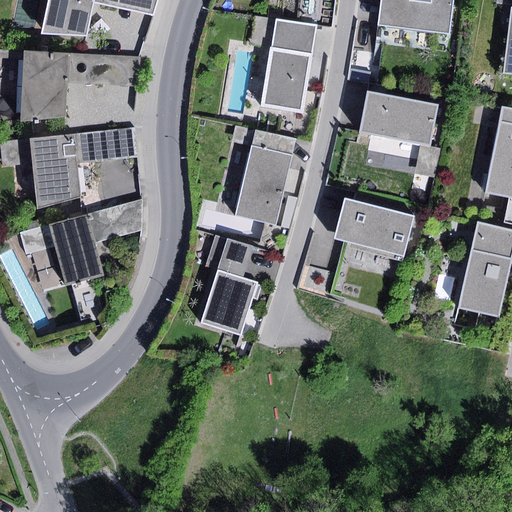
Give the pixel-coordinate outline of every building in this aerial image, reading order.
[(48,0),(42,34),(87,37),(94,3),(95,0),(48,0)] [(158,0),(95,0),(94,3),(152,17),(158,0)] [(453,0),(381,0),(378,24),(450,33),(453,0)] [(275,19),(271,46),(313,53),(318,25),(275,19)] [(313,53),(271,46),(261,107),(303,114),(313,53)] [(70,54),(24,51),(21,121),(65,117),(68,84),(70,54)] [(142,57),(70,54),(68,84),(139,87),(142,57)] [(438,106),(367,92),(359,132),(421,144),(430,146),(438,106)] [(511,109),(502,107),(486,192),(511,196),(511,109)] [(135,128),(74,135),(77,164),(139,157),(135,128)] [(255,130),(251,147),(291,156),(295,140),(255,130)] [(34,164),(38,209),(81,198),(77,164),(74,135),(31,139),(34,164)] [(34,164),(31,139),(0,142),(3,168),(34,164)] [(430,146),(421,144),(415,174),(436,178),(442,149),(430,146)] [(291,156),(251,147),(236,215),(276,224),(291,156)] [(56,247),(67,285),(103,275),(96,244),(142,231),(143,199),(50,225),(56,247)] [(414,217),(345,199),(335,240),(344,242),(404,257),(414,217)] [(511,259),(511,229),(478,222),(458,308),(499,317),(511,259)] [(56,247),(50,225),(20,233),(26,255),(56,247)] [(228,239),(218,270),(243,279),(253,247),(228,239)] [(46,289),(65,284),(61,267),(41,271),(46,289)] [(243,279),(218,270),(200,323),(239,336),(257,283),(243,279)]
